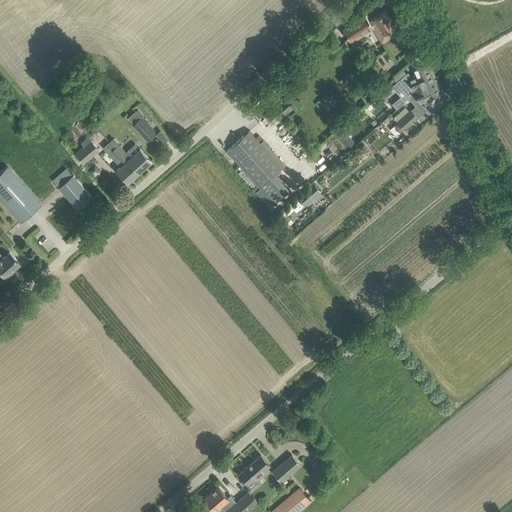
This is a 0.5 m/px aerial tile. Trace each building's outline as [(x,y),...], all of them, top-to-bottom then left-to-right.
[(343,30),(352,43),(373,29),(382,44),(394,36),(390,30),(395,27),(386,12),(369,22),(365,15),(343,30)] [(396,83),(407,96),(413,91),(435,81),(426,62),(412,68),(415,75),(411,77),(408,72),(396,83)] [(441,93),(435,81),(413,91),(407,96),(410,99),(415,97),(417,101),(418,101),(419,103),(441,93)] [(285,118),(295,110),(290,104),(280,113),(285,118)] [(411,109),(396,121),(397,122),(390,128),(391,132),(394,134),(397,135),(403,130),(404,130),(418,118),(411,109)] [(132,125),(137,129),(143,137),(145,135),(150,140),(156,133),(141,117),(136,111),(128,118),(133,124),(132,125)] [(249,130),(223,154),(256,191),(282,167),(249,131),(250,131),(249,130)] [(74,153),(81,160),(79,162),(82,165),(100,149),(88,136),(81,143),(83,146),(74,153)] [(107,146),(111,151),(117,146),(124,153),(121,155),(138,173),(151,161),(140,148),(131,157),(113,137),(109,141),(111,143),(110,143),(107,146)] [(124,153),(117,146),(111,151),(107,146),(110,143),(109,142),(102,147),(120,167),(117,170),(128,182),(138,173),(121,155),(124,153)] [(0,199),(21,222),(41,204),(7,166),(0,172),(0,199)] [(59,187),(77,208),(91,196),(73,175),(59,187)] [(314,184),(299,197),(306,204),(321,191),(314,184)] [(0,270),(5,276),(20,263),(10,252),(3,258),(0,253),(0,270)] [(268,471),(265,469),(270,465),(261,454),(239,473),(251,486),(268,471)] [(272,471),(281,482),(301,465),(292,454),(272,471)] [(245,511),(258,502),(255,499),(249,492),(236,502),(230,496),(228,498),(218,487),(205,498),(215,510),(221,505),(226,511),(245,511)] [(297,511),(311,501),(299,488),(271,511),(297,511)]
